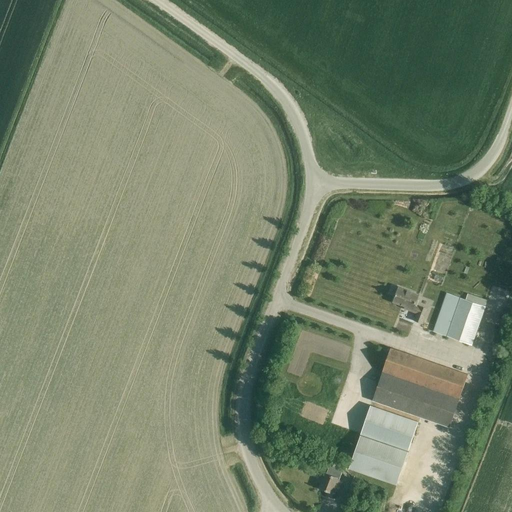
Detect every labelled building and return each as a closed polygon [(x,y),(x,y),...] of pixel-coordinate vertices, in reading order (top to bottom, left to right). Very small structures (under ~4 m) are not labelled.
[(421,325),(427,311),(415,306),(418,297),(398,289),(392,303),(405,308),(404,309),(417,315),(414,322),(421,325)] [(472,346),(485,307),(460,299),(447,338),(472,346)] [(506,331),(508,314),(501,313),(499,330),(506,331)] [(373,401),(450,427),(468,376),(391,349),(373,401)] [(397,484),(419,422),(371,406),(350,467),(397,484)] [(326,474),(320,489),(331,493),(333,488),(338,490),(342,481),(337,479),(337,478),(326,474)] [(362,482),(353,479),(346,497),(355,500),(362,482)]
